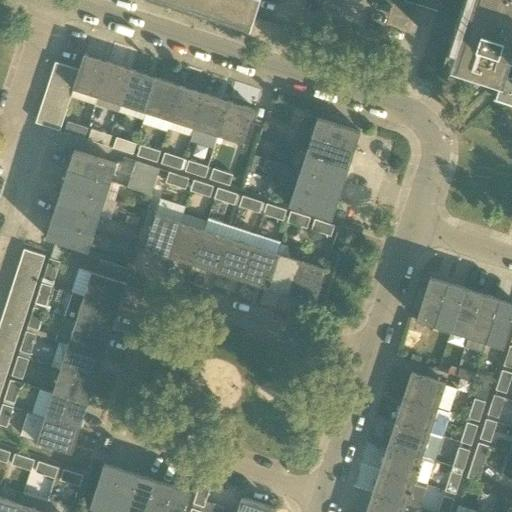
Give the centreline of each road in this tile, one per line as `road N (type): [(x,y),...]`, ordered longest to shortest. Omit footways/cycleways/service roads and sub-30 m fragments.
road 1 (residential): [(414,227),(433,139),(417,116),(53,2)]
road 2 (residential): [(321,511),(414,227)]
road 3 (residential): [(2,164),(53,2)]
